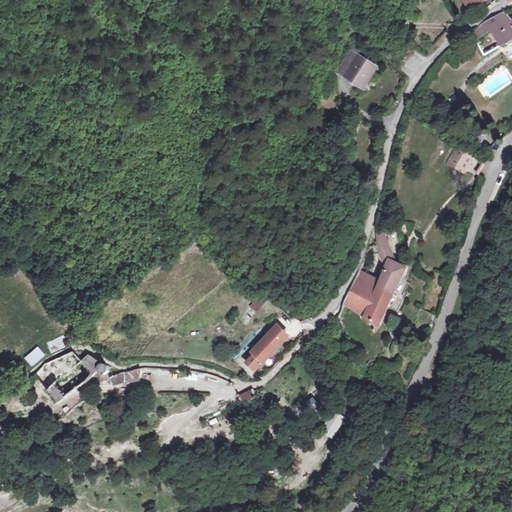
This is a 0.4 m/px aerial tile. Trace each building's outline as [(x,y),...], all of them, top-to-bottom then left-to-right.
[(463,0),(470,9),(483,0),(484,0),(486,6),(496,0),(463,0)] [(511,18),(510,19),(505,12),(504,11),(485,22),(480,25),(485,32),(493,28),(503,46),(506,44),(510,45),(511,43),(511,18)] [(346,80),(365,90),(377,67),(350,53),(339,74),(348,78),(346,80)] [(479,147),(487,136),(473,126),(466,138),(479,147)] [(449,163),(452,165),(460,150),(458,149),(449,163)] [(473,158),(460,150),(452,165),(465,173),(473,158)] [(378,250),(386,268),(389,261),(394,263),(381,232),(377,233),(378,243),(376,243),(376,247),(378,250)] [(367,279),(369,276),(360,271),(354,281),(352,285),(349,292),(342,302),(379,324),(392,293),(405,267),(394,263),(389,261),(386,268),(380,282),(378,286),(367,279)] [(380,282),(369,276),(367,279),(378,286),(380,282)] [(260,295),(252,305),(259,311),(267,300),(260,295)] [(259,311),(252,305),(248,310),(255,316),(259,311)] [(287,335),(275,323),(246,352),(250,354),(241,363),(250,372),(287,335)] [(43,353),(37,346),(28,354),(34,361),(43,353)] [(46,391),(56,402),(88,380),(96,370),(101,375),(110,365),(104,362),(105,362),(88,354),(82,359),(72,350),(45,363),(34,374),(48,390),(46,391)] [(142,368),(134,369),(137,378),(157,379),(157,368),(151,368),(142,368)] [(137,378),(134,369),(121,373),(114,376),(109,379),(111,385),(112,385),(117,385),(123,382),(137,380),(137,378)] [(241,401),(253,395),(249,389),(238,394),(241,401)] [(336,441),(347,419),(333,411),(321,433),(336,441)]
